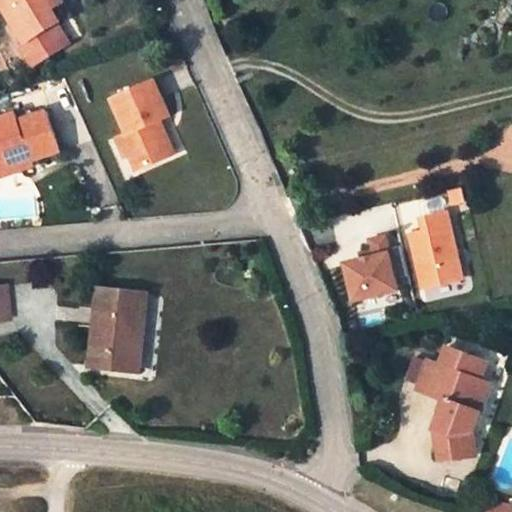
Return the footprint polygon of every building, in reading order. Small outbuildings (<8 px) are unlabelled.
[(46,0),(0,0),(0,29),(13,50),(16,48),(28,66),(56,49),(44,30),(48,27),(41,16),(52,9),(46,0)] [(28,66),(16,48),(13,50),(7,53),(17,70),(20,71),(28,66)] [(128,178),(168,161),(155,128),(164,124),(149,89),(106,107),(120,142),(114,145),(128,178)] [(25,169),(54,159),(40,118),(12,127),(9,120),(0,122),(0,168),(22,161),(25,169)] [(445,191),(448,207),(464,203),(461,187),(445,191)] [(414,238),(399,241),(411,294),(451,286),(437,220),(411,225),(414,238)] [(355,264),(333,269),(341,306),(386,296),(374,243),(358,246),(359,251),(362,262),(355,264)] [(353,252),(355,264),(362,262),(359,251),(353,252)] [(116,377),(121,345),(129,346),(135,301),(85,295),(76,372),(116,377)] [(126,378),(129,346),(121,345),(116,377),(126,378)] [(421,433),(423,457),(440,456),(441,465),(462,462),(460,439),(479,390),(469,386),(476,368),(433,352),(428,367),(417,363),(405,393),(433,403),(421,433)] [(441,465),(440,456),(423,457),(424,467),(441,465)]
